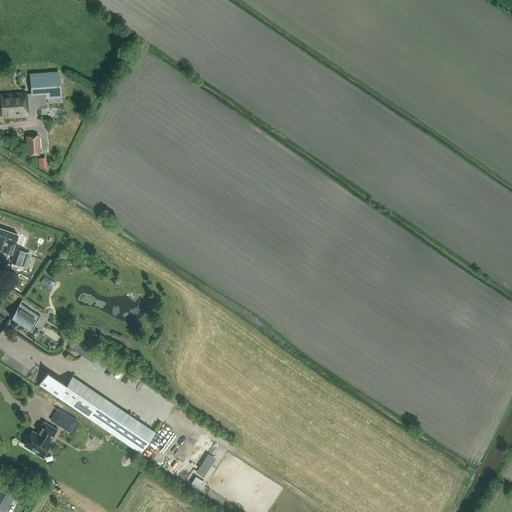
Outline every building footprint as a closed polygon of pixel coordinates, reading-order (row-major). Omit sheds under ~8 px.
[(32,92),(47,91),(47,97),(60,96),(59,72),(30,74),(32,94),(32,92)] [(26,93),(0,95),(0,98),(0,97),(0,115),(5,115),(5,117),(28,116),(26,93)] [(28,155),(40,154),(39,135),(27,136),(28,155)] [(0,250),(4,252),(4,251),(11,254),(18,234),(0,228),(0,250)] [(31,256),(27,255),(28,253),(17,249),(12,262),(27,267),(31,256)] [(42,276),(40,283),(51,287),(54,280),(42,276)] [(28,333),(27,335),(33,339),(38,331),(33,328),(41,316),(40,316),(39,317),(20,304),(23,300),(22,300),(18,306),(6,298),(1,306),(0,305),(0,306),(12,315),(11,316),(16,320),(13,325),(19,330),(20,328),(28,333)] [(75,335),(68,345),(89,361),(97,351),(75,335)] [(38,385),(39,384),(141,453),(155,432),(71,376),(65,385),(47,372),(48,370),(48,369),(37,385),(38,385)] [(78,420),(67,413),(62,421),(73,428),(78,420)] [(44,422),(39,430),(40,430),(38,434),(32,431),(24,445),(36,452),(36,453),(43,458),(48,450),(47,450),(51,442),(49,441),(57,429),(44,422)] [(206,452),(194,471),(202,476),(214,457),(206,452)] [(200,489),(205,482),(194,475),(189,482),(200,489)] [(19,500),(26,489),(20,485),(17,490),(2,481),(0,484),(0,508),(4,511),(14,497),(19,500)]
